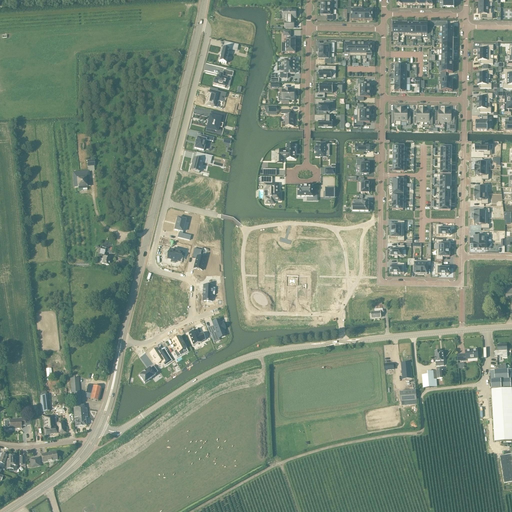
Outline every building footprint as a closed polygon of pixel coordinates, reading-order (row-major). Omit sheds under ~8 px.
[(321,7),(321,8),(321,9),(333,9),(337,10),(337,0),(327,0),(327,3),(321,3),(321,7)] [(479,2),(479,8),(489,8),(489,3),(493,3),(492,0),(480,0),(481,2),(479,2)] [(348,8),(348,14),(351,14),(351,20),(357,21),(357,8),(348,8)] [(479,8),(479,14),(480,14),(480,19),(492,19),(492,14),(491,14),(491,8),(489,8),(479,8)] [(321,11),(321,16),(327,16),(327,21),(333,21),(333,9),(321,9),(321,11)] [(294,22),(292,22),(293,18),(296,18),(296,10),(283,10),(283,14),(283,15),(283,18),(286,18),(286,22),(285,22),(285,28),(294,28),(294,22)] [(225,24),(223,32),(227,33),(227,36),(228,37),(227,41),(237,43),(239,32),(236,32),(237,26),(225,24)] [(422,24),(422,35),(422,38),(430,38),(430,36),(431,30),(428,30),(428,24),(422,24)] [(282,43),(282,52),(286,52),(286,53),(287,53),(295,53),(295,48),(295,45),(295,40),(295,39),(290,39),(290,37),(291,37),(291,32),(284,32),(284,37),(287,37),(287,39),(286,39),(286,40),(287,40),(287,43),(282,43)] [(220,57),(219,63),(226,64),(229,50),(232,51),(234,45),(238,46),(238,45),(224,42),(224,43),(229,44),(228,49),(222,48),(221,53),(220,57)] [(319,47),(319,53),(331,53),(334,53),(335,44),(332,44),(332,43),(326,43),(325,47),(319,47)] [(478,49),(478,55),(490,56),(490,51),(493,51),(493,46),(481,46),(481,49),(478,49)] [(319,53),(319,60),(325,60),(325,64),(331,64),(331,63),(334,63),(334,54),(331,54),(331,53),(319,53)] [(478,55),(478,61),(481,61),(481,65),(483,65),(488,65),(493,65),(493,60),(490,60),(490,56),(478,55)] [(295,73),(295,60),(285,60),(285,73),(280,73),(280,79),(287,79),(287,74),(294,74),(295,74),(295,73)] [(320,72),(320,79),(324,79),(327,79),(331,79),(331,72),(336,72),(336,67),(324,67),(324,72),(320,72)] [(214,79),(213,85),(225,88),(228,76),(232,77),(233,73),(224,70),(222,75),(219,74),(218,77),(217,76),(216,80),(214,79)] [(478,74),(478,80),(489,80),(490,80),(490,75),(493,75),(493,70),(488,70),(483,70),(481,70),(480,74),(478,74)] [(511,70),(504,70),(503,76),(505,76),(505,80),(506,80),(511,80),(511,70)] [(275,78),(275,74),(271,74),(271,82),(279,82),(279,78),(275,78)] [(440,76),(440,79),(441,79),(441,82),(441,85),(453,85),(453,80),(446,79),(446,76),(440,76)] [(478,80),(477,86),(480,86),(480,89),(491,89),(491,84),(489,84),(489,80),(478,80)] [(503,85),(503,90),(511,89),(511,80),(506,80),(506,82),(506,85),(503,85)] [(358,81),(358,91),(371,91),(371,85),(364,85),(364,81),(358,81)] [(319,84),(319,93),(333,93),(333,87),(338,87),(338,88),(341,88),(340,93),(344,94),(344,85),(319,84)] [(208,98),(206,106),(216,108),(218,102),(221,102),(222,97),(225,98),(226,94),(217,91),(218,90),(217,90),(216,95),(209,94),(208,93),(207,94),(208,94),(207,97),(208,98)] [(285,90),(285,91),(283,91),(282,100),(294,100),(294,91),(291,91),(291,90),(285,90)] [(358,91),(358,101),(364,101),(364,98),(370,98),(371,91),(358,91)] [(477,98),(477,104),(487,104),(489,104),(490,99),(492,100),(492,94),(480,94),(480,98),(477,98)] [(318,106),(318,109),(319,109),(319,113),(330,113),(330,108),(333,108),(333,102),(326,102),(326,105),(319,105),(319,106),(318,106)] [(477,104),(477,110),(480,110),(480,113),(491,114),(491,108),(487,108),(487,104),(477,104)] [(358,106),(358,116),(370,116),(370,109),(364,109),(364,106),(358,106)] [(391,112),(391,125),(395,125),(395,122),(401,122),(401,110),(397,110),(395,110),(395,112),(391,112)] [(401,122),(401,123),(406,123),(406,125),(411,125),(411,112),(407,112),(407,110),(405,110),(401,110),(401,122)] [(413,112),(413,125),(417,125),(417,123),(423,123),(423,110),(419,110),(419,111),(417,111),(417,112),(413,112)] [(423,110),(423,123),(428,123),(428,125),(433,125),(433,112),(429,112),(429,111),(427,111),(427,110),(423,110)] [(435,112),(435,125),(439,125),(439,122),(445,123),(445,111),(441,110),(441,111),(439,111),(439,112),(435,112)] [(285,127),(294,127),(294,122),(293,122),(294,115),(291,115),(291,111),(282,111),(282,115),(286,116),(285,127)] [(445,111),(445,123),(450,123),(450,126),(455,126),(455,113),(451,113),(451,111),(449,111),(445,111)] [(207,125),(208,125),(207,129),(217,132),(218,128),(218,127),(218,124),(219,124),(219,123),(220,120),(222,121),(223,116),(214,114),(213,118),(210,117),(209,121),(208,121),(209,121),(208,125),(207,125)] [(358,116),(357,126),(361,126),(363,126),(363,123),(370,123),(370,116),(358,116)] [(319,122),(319,128),(332,128),(332,122),(331,122),(331,117),(325,117),(325,122),(319,122)] [(476,122),(476,131),(488,131),(488,123),(492,123),(492,118),(482,118),(482,122),(476,122)] [(502,119),(502,123),(505,124),(505,131),(511,131),(511,123),(509,123),(509,119),(502,119)] [(194,148),(194,149),(195,149),(203,151),(206,140),(213,142),(214,139),(203,136),(202,139),(198,138),(197,138),(197,139),(196,142),(195,145),(195,148),(194,148)] [(315,148),(315,153),(316,153),(316,157),(325,157),(325,149),(329,149),(329,145),(325,145),(325,144),(321,144),(321,143),(317,143),(317,144),(316,144),(316,148),(315,148)] [(276,161),(276,163),(283,164),(283,162),(283,158),(287,158),(287,160),(295,160),(295,152),(296,152),(296,147),(295,147),(295,145),(287,145),(287,152),(283,152),(276,151),(276,161)] [(353,152),(353,156),(360,156),(360,152),(369,153),(370,145),(369,145),(369,146),(356,145),(355,145),(355,152),(353,152)] [(475,145),(475,152),(484,152),(484,156),(490,156),(490,152),(488,152),(488,146),(484,146),(484,145),(480,145),(480,146),(475,145)] [(194,159),(191,170),(195,171),(195,172),(198,173),(199,173),(199,172),(202,163),(206,164),(207,159),(210,160),(211,157),(213,157),(205,155),(206,155),(206,157),(201,156),(200,161),(195,160),(194,159)] [(357,160),(357,166),(360,166),(360,175),(361,175),(362,175),(368,175),(369,175),(369,174),(369,171),(369,170),(369,168),(369,167),(369,164),(364,164),(364,160),(357,160)] [(475,167),(475,170),(489,170),(489,161),(482,161),(482,164),(476,164),(475,167)] [(475,170),(475,174),(475,176),(482,177),(482,180),(488,180),(489,170),(475,170)] [(90,186),(89,171),(73,173),(75,188),(90,186)] [(358,179),(358,183),(361,183),(361,193),(369,193),(369,183),(364,183),(364,179),(358,179)] [(265,184),(264,190),(268,191),(268,198),(266,198),(266,204),(274,204),(274,201),(281,202),(281,194),(277,194),(277,191),(278,191),(278,185),(265,184)] [(475,191),(475,195),(488,195),(488,185),(482,185),(482,189),(475,188),(475,191)] [(298,196),(298,197),(299,197),(312,198),(313,198),(313,197),(313,194),(317,194),(317,190),(313,190),(313,188),(313,187),(312,187),(312,188),(307,187),(307,188),(305,187),(304,187),(299,187),(298,187),(298,188),(298,196)] [(325,191),(325,197),(335,198),(335,188),(334,188),(325,188),(325,191)] [(475,195),(474,198),(475,198),(475,201),(482,201),(482,205),(488,205),(488,195),(475,195)] [(352,211),(352,212),(368,212),(369,201),(357,201),(357,205),(352,205),(352,206),(353,206),(353,211),(352,211)] [(474,216),(474,219),(488,219),(488,215),(488,214),(489,214),(489,210),(481,210),(481,213),(475,213),(475,216),(474,216)] [(177,218),(174,230),(180,232),(179,234),(178,238),(189,241),(190,237),(182,234),(186,220),(177,218)] [(474,219),(474,223),(474,226),(481,226),(481,229),(489,229),(489,225),(488,225),(488,219),(474,219)] [(390,228),(390,231),(404,232),(404,231),(404,226),(405,222),(398,222),(398,225),(391,225),(391,228),(390,228)] [(200,229),(198,238),(204,240),(205,236),(210,237),(213,226),(213,225),(205,223),(205,224),(204,230),(200,229)] [(436,225),(436,236),(450,236),(450,234),(451,231),(450,231),(450,229),(443,229),(443,226),(436,225)] [(390,231),(390,235),(391,235),(391,238),(398,238),(397,241),(404,242),(404,231),(404,232),(390,231)] [(474,244),(487,244),(487,238),(489,238),(489,234),(481,234),(481,238),(474,237),(474,244)] [(436,241),(436,244),(438,244),(438,250),(438,251),(450,251),(450,247),(450,244),(443,244),(443,241),(436,241)] [(390,252),(390,254),(390,256),(403,257),(403,250),(405,250),(405,247),(398,246),(398,250),(391,250),(390,252)] [(99,248),(98,256),(102,257),(102,259),(100,259),(99,263),(102,264),(110,266),(111,262),(110,261),(110,258),(106,257),(108,250),(99,248)] [(168,256),(167,259),(171,260),(171,262),(175,263),(176,261),(179,262),(181,257),(184,257),(185,251),(174,248),(176,249),(175,251),(174,251),(169,250),(169,253),(168,256)] [(194,249),(192,258),(196,259),(194,269),(202,271),(205,259),(200,257),(202,251),(194,249)] [(436,257),(436,260),(443,261),(443,257),(450,257),(450,254),(450,251),(438,251),(438,250),(437,250),(436,257)] [(411,259),(411,266),(414,266),(414,274),(417,274),(417,275),(421,275),(421,261),(415,261),(415,259),(411,259)] [(421,261),(421,275),(424,275),(427,275),(427,266),(431,266),(431,260),(427,260),(427,261),(421,261)] [(390,269),(390,272),(390,274),(394,274),(398,274),(404,274),(404,264),(398,264),(398,267),(390,267),(390,269)] [(435,265),(435,275),(441,275),(446,275),(449,275),(449,273),(450,273),(450,270),(449,270),(449,268),(442,268),(442,265),(435,265)] [(163,284),(160,298),(167,300),(168,298),(173,299),(174,296),(180,297),(181,294),(169,291),(171,286),(163,284)] [(202,295),(203,295),(203,301),(208,302),(211,302),(212,302),(212,301),(212,298),(212,295),(214,295),(215,288),(212,288),(212,286),(203,285),(203,290),(202,290),(203,290),(203,292),(202,292),(203,292),(203,293),(202,293),(203,293),(203,295),(202,295)] [(157,309),(154,321),(162,323),(164,313),(169,314),(170,309),(164,308),(164,310),(157,309)] [(375,313),(371,313),(372,319),(381,318),(380,313),(384,312),(384,311),(383,311),(383,310),(383,309),(374,310),(375,313)] [(215,331),(210,333),(210,334),(214,343),(219,340),(217,336),(224,333),(223,330),(224,329),(223,324),(221,325),(219,320),(212,323),(215,331)] [(196,330),(188,334),(193,346),(201,343),(201,342),(205,340),(203,333),(198,335),(196,330)] [(180,337),(172,341),(174,345),(174,346),(175,348),(176,348),(177,350),(174,352),(177,358),(180,356),(179,353),(186,348),(180,337)] [(498,351),(495,351),(495,356),(503,356),(503,358),(507,358),(507,351),(507,345),(502,345),(501,344),(497,345),(498,351)] [(152,353),(151,354),(157,364),(161,362),(163,364),(167,361),(169,363),(172,361),(167,353),(164,355),(161,352),(160,353),(158,350),(156,351),(156,350),(152,352),(152,353)] [(468,361),(468,359),(478,358),(477,350),(465,351),(466,354),(457,355),(457,362),(461,362),(468,361)] [(440,352),(435,352),(435,358),(436,362),(436,367),(444,366),(443,361),(444,361),(443,353),(440,353),(440,352)] [(401,364),(403,379),(412,379),(410,363),(401,364)] [(150,368),(139,376),(145,383),(155,376),(154,375),(158,372),(154,367),(150,369),(150,368)] [(423,388),(437,387),(436,379),(444,379),(443,371),(442,371),(442,368),(436,369),(437,371),(428,372),(428,375),(422,375),(423,388)] [(491,380),(492,389),(511,388),(511,379),(511,369),(490,371),(491,380)] [(78,378),(70,379),(71,384),(71,387),(71,394),(73,394),(80,393),(78,378)] [(98,401),(101,388),(88,385),(85,398),(98,401)] [(492,390),(493,411),(494,442),(511,441),(511,394),(511,389),(511,388),(492,389),(492,390)] [(416,390),(400,392),(400,402),(417,401),(416,390)] [(80,393),(73,394),(74,406),(77,406),(81,406),(80,393)] [(50,412),(48,395),(40,396),(42,412),(50,412)] [(77,406),(74,406),(74,410),(75,427),(86,426),(86,418),(88,418),(87,409),(84,409),(77,410),(77,406)] [(43,416),(45,435),(57,433),(57,428),(56,419),(54,419),(53,416),(48,417),(48,416),(43,416)] [(5,428),(7,427),(7,430),(22,429),(22,426),(26,426),(26,419),(9,420),(9,421),(4,421),(5,428)] [(511,482),(511,451),(505,452),(506,455),(500,456),(504,484),(511,482)] [(43,463),(58,460),(56,452),(41,455),(43,463)] [(5,464),(8,455),(2,453),(0,458),(0,467),(3,469),(5,464)] [(9,460),(7,460),(7,469),(9,469),(9,472),(16,472),(16,466),(16,456),(9,456),(9,460)] [(39,458),(30,460),(31,468),(40,467),(39,458)]
